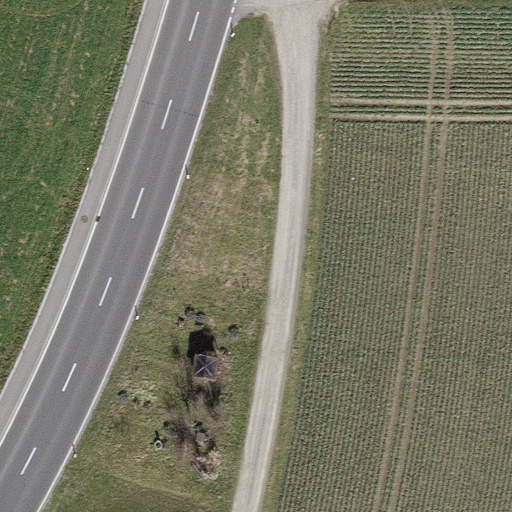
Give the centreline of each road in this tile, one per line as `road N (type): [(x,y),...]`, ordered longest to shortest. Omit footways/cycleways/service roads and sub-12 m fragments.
road 1 (secondary): [(204,0),(99,316),(4,511)]
road 2 (track): [(244,511),(297,164),(300,0)]
